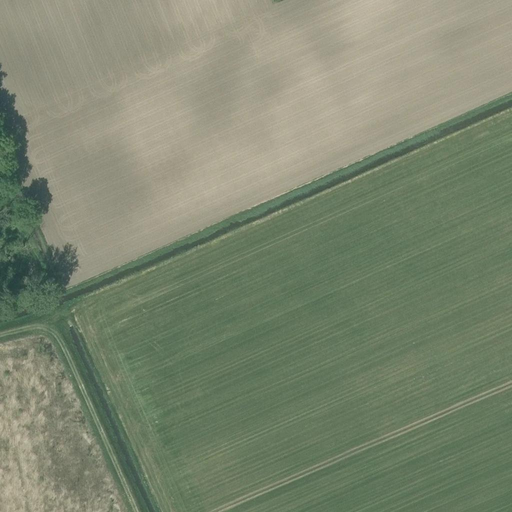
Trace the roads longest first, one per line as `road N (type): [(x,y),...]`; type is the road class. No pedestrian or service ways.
road 1 (track): [(44,328),(58,336),(135,511)]
road 2 (track): [(0,170),(52,292)]
